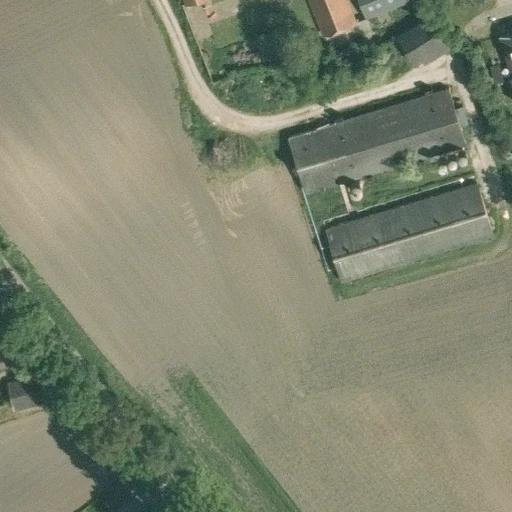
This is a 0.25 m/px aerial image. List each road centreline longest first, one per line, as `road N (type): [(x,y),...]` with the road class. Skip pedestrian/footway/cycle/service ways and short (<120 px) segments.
road 1 (track): [(163,0),(209,108),(243,128),(442,70)]
road 2 (tertiary): [(194,511),(0,263)]
